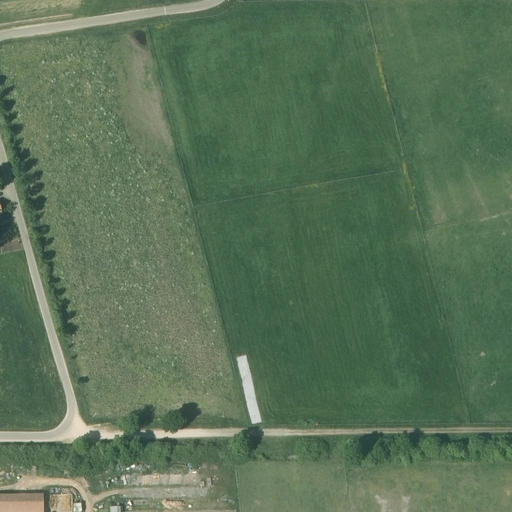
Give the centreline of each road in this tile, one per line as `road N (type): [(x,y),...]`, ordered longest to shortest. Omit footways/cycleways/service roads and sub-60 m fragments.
road 1 (track): [(511,430),(110,433),(70,421)]
road 2 (unclassified): [(0,145),(73,413),(53,434),(0,434)]
road 3 (unclassified): [(219,0),(0,37)]
